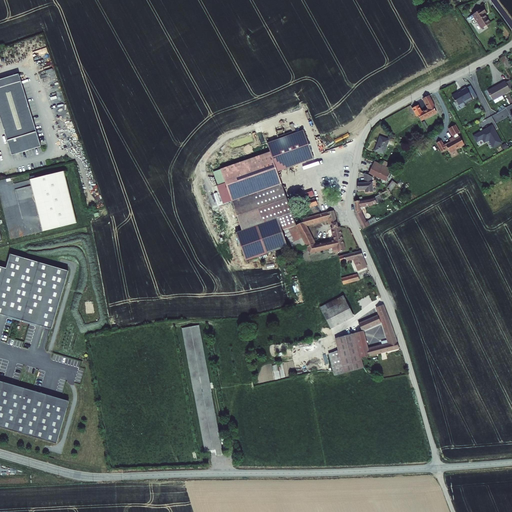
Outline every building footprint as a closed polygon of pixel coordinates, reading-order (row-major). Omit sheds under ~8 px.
[(483,8),(472,15),(481,28),(490,23),(484,14),(486,13),(483,8)] [(504,56),(500,59),(505,70),(510,68),(504,56)] [(0,79),(0,87),(21,81),(19,74),(0,79)] [(505,81),(488,91),(493,101),(511,91),(510,89),(511,87),(511,82),(511,80),(506,82),(505,81)] [(41,146),(21,81),(0,87),(0,116),(12,155),(41,146)] [(423,119),(437,112),(431,102),(427,96),(422,99),(428,109),(423,112),(419,105),(416,107),(419,115),(420,114),(423,119)] [(460,132),(456,124),(448,128),(452,136),(454,136),(455,138),(450,141),(451,143),(444,146),(441,140),(436,143),(441,152),(446,150),(446,148),(447,148),(450,154),(456,151),(455,149),(465,144),(458,133),(460,132)] [(267,143),(270,152),(278,171),(313,159),(303,130),(267,143)] [(390,140),(380,136),(375,151),(384,154),(390,140)] [(233,202),(282,184),(278,171),(270,152),(214,171),(219,185),(227,182),(228,186),(233,200),(233,202)] [(392,169),(375,161),(369,173),(386,182),(392,169)] [(29,180),(41,232),(76,223),(63,172),(29,180)] [(364,184),(358,183),(357,190),(365,190),(365,193),(372,194),(373,177),(369,175),(365,173),(364,184)] [(392,190),(396,183),(392,181),(388,188),(392,190)] [(282,184),(233,202),(243,230),(279,218),(292,213),(282,184)] [(312,191),(305,194),(311,211),(318,208),(312,191)] [(369,199),(354,202),(355,213),(363,229),(368,226),(367,223),(361,211),(361,208),(371,207),(369,199)] [(324,213),(303,219),(304,222),(284,232),(295,254),(303,254),(306,254),(333,249),(334,254),(341,253),(340,248),(345,246),(343,240),(347,239),(346,234),(352,233),(351,229),(348,229),(341,228),(341,227),(338,227),(333,206),(323,208),(324,213)] [(283,230),(290,227),(286,219),(293,217),(292,213),(279,218),(283,230)] [(290,227),(296,225),(293,217),(286,219),(290,227)] [(279,218),(243,230),(237,232),(237,233),(247,260),(289,246),(283,230),(279,218)] [(360,251),(344,255),(345,261),(354,259),(358,270),(367,267),(360,251)] [(68,271),(10,254),(6,268),(0,266),(0,313),(51,329),(68,271)] [(358,274),(341,279),(343,285),(359,281),(358,274)] [(343,296),(320,308),(331,329),(354,317),(352,314),(358,311),(351,298),(346,301),(343,296)] [(383,305),(377,308),(379,315),(359,325),(353,328),(354,334),(361,359),(399,348),(383,305)] [(223,453),(198,325),(183,328),(206,451),(216,449),(217,454),(223,453)] [(354,334),(335,338),(338,351),(329,353),(333,368),(362,361),(361,359),(354,334)] [(364,368),(362,361),(333,368),(333,371),(334,375),(364,368)] [(0,427),(56,443),(69,401),(0,381),(0,427)]
